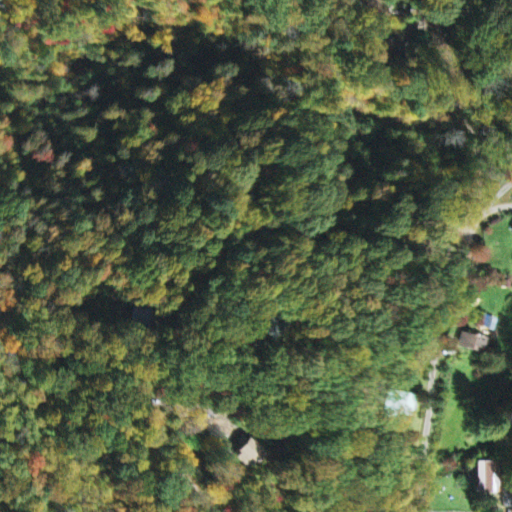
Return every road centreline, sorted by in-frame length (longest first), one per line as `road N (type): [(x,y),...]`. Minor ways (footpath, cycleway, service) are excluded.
road 1 (residential): [(153,374),(91,346),(86,289),(132,242),(195,231),(232,268),(325,231),(475,226)]
road 2 (residential): [(418,511),(444,330),(471,256),(483,183),(473,124),(425,31),(420,0)]
